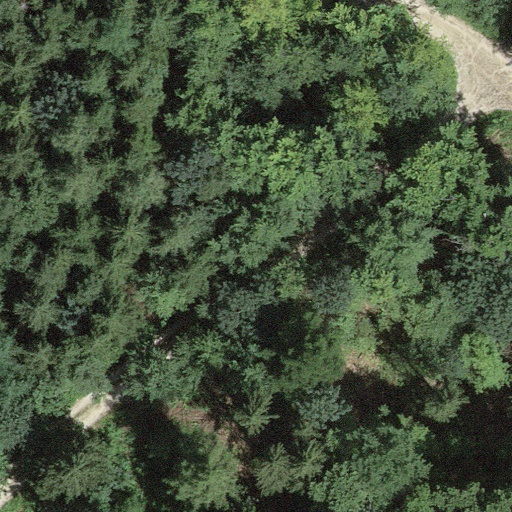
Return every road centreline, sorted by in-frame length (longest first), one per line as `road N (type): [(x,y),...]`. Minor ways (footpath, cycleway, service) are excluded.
road 1 (track): [(511,79),(0,474)]
road 2 (track): [(511,83),(386,0)]
